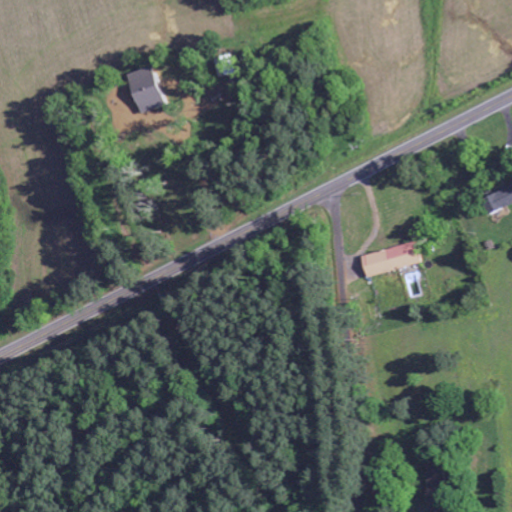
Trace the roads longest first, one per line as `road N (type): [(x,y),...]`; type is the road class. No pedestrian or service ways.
road 1 (primary): [(0,358),(511,97)]
road 2 (residential): [(334,188),(365,511)]
